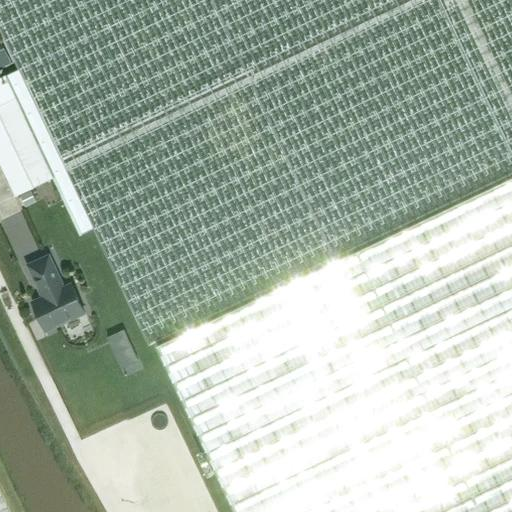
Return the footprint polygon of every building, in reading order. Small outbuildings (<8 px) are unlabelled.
[(56,176),(53,177),(80,235),(95,229),(149,345),(511,173),(511,0),(0,0),(0,30),(18,69),(7,75),(56,176)] [(0,41),(0,69),(13,63),(1,41),(0,41)] [(56,176),(7,75),(7,74),(0,77),(0,163),(15,196),(53,177),(56,176)] [(511,511),(511,187),(155,356),(229,511),(511,511)] [(45,330),(84,312),(71,283),(63,287),(48,254),(27,264),(42,297),(31,302),(45,330)] [(0,511),(8,511),(0,495),(0,511)]
